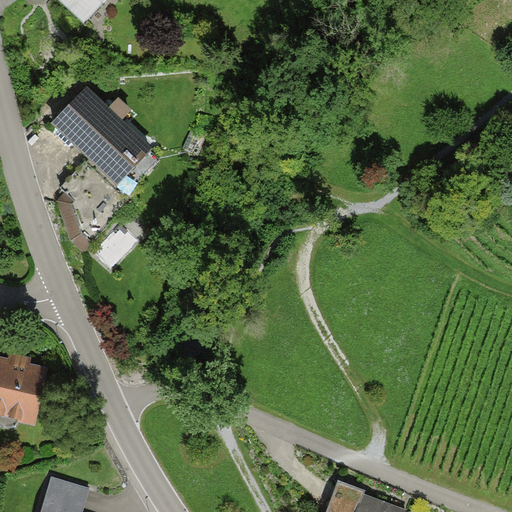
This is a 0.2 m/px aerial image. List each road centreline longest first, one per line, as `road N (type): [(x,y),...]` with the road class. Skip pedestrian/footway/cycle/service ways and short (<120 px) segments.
road 1 (residential): [(114,410),(191,399),(496,511)]
road 2 (track): [(397,201),(349,204),(304,242),(306,307),(378,390),(384,434),(373,465)]
road 3 (track): [(511,107),(494,129),(411,169),(397,201),(415,245),(511,298)]
road 4 (unclassified): [(0,97),(65,303)]
